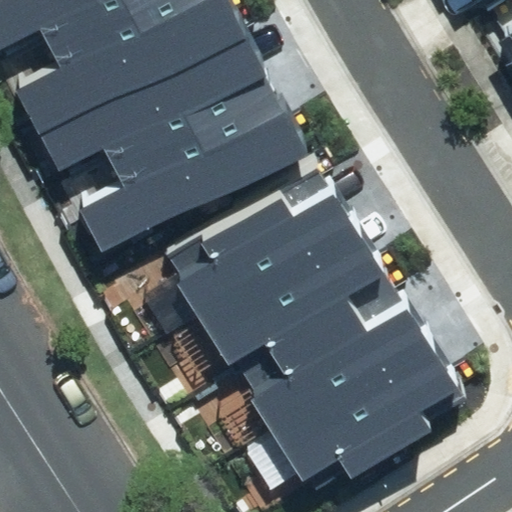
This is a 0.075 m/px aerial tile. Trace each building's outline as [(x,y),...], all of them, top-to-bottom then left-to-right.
[(91,0),(0,0),(0,22),(39,2),(50,22),(91,0)] [(15,64),(38,108),(241,0),(91,0),(50,22),(60,41),(15,64)] [(104,120),(114,139),(189,99),(179,80),(263,36),(243,0),(241,0),(38,108),(58,145),(104,120)] [(511,10),(503,17),(511,29),(511,10)] [(81,183),(103,224),(306,116),(284,75),(200,120),(189,99),(114,139),(125,160),(81,183)] [(180,253),(209,298),(360,203),(332,157),(295,181),(281,158),(200,209),(214,232),(180,253)] [(266,313),(285,345),(367,294),(343,257),(380,234),(360,203),(209,298),(232,334),(266,313)] [(367,294),(285,345),(250,367),(302,450),(336,428),(347,446),(433,392),(422,375),(455,354),(403,271),(367,294)]
